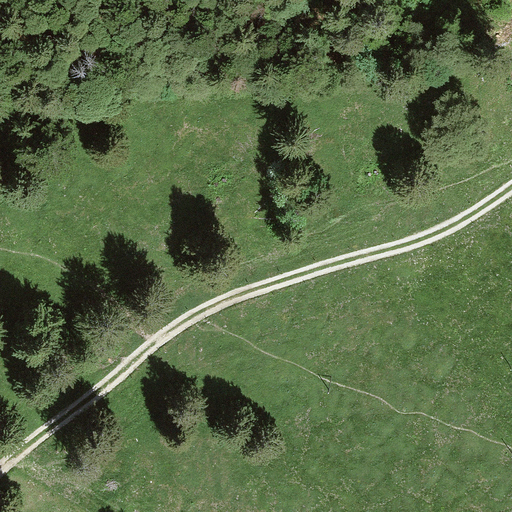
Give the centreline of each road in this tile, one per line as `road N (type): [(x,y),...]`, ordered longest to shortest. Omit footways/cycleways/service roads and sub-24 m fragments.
road 1 (track): [(511,186),(406,243),(258,285),(198,312)]
road 2 (track): [(154,344),(0,472)]
